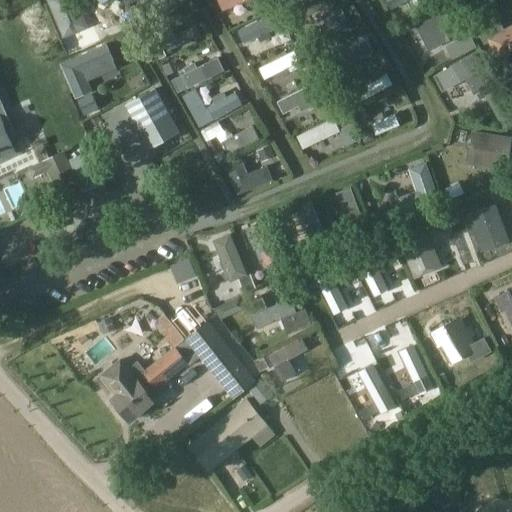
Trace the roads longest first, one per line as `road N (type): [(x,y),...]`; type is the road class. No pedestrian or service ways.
road 1 (unclassified): [(277,511),(415,423),(511,373)]
road 2 (unclassified): [(127,511),(0,381)]
road 3 (unknown): [(359,335),(511,267)]
